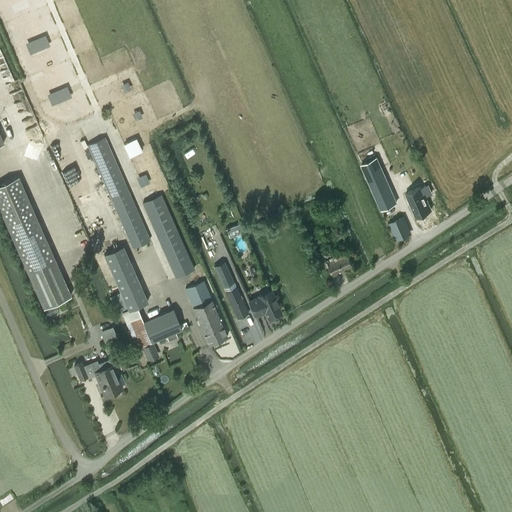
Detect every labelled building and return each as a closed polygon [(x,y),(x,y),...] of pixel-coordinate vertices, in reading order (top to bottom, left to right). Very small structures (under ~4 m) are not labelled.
[(87,144),(110,196),(133,247),(150,240),(104,136),(87,144)] [(376,158),(360,165),(383,212),(399,204),(376,158)] [(0,183),(0,210),(27,271),(43,307),(71,295),(18,176),(0,183)] [(427,184),(405,194),(415,216),(429,210),(423,195),(431,192),(427,184)] [(143,202),(176,276),(194,268),(161,194),(143,202)] [(325,215),(330,212),(326,204),(321,207),(325,215)] [(403,217),(390,223),(397,238),(410,233),(403,217)] [(105,254),(129,309),(147,301),(123,246),(105,254)] [(338,275),(337,272),(352,265),(346,251),(326,261),(332,274),(333,277),(338,275)] [(226,261),(215,266),(224,287),(235,282),(226,261)] [(203,280),(185,288),(208,344),(227,336),(203,280)] [(226,291),(237,317),(248,312),(237,286),(226,291)] [(268,316),(280,311),(270,289),(258,294),(259,296),(249,301),(255,314),(265,309),(268,316)] [(129,309),(122,312),(137,347),(152,341),(182,328),(173,308),(143,321),(137,305),(129,309)] [(106,340),(116,336),(112,326),(102,330),(106,340)] [(159,355),(153,341),(142,346),(147,360),(159,355)] [(83,365),(82,361),(74,365),(80,379),(88,375),(96,374),(98,380),(100,379),(106,394),(122,388),(116,373),(118,372),(113,358),(98,364),(98,363),(83,365)]
